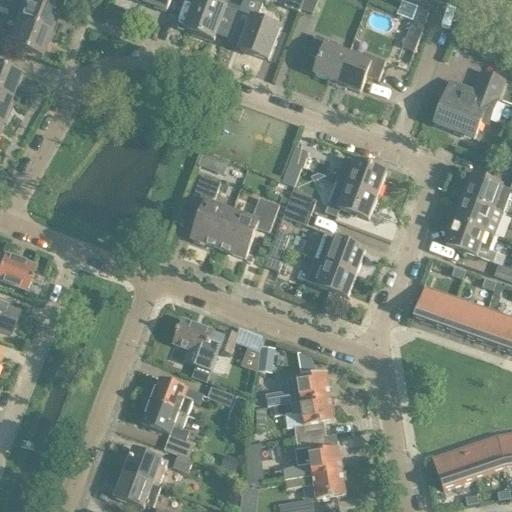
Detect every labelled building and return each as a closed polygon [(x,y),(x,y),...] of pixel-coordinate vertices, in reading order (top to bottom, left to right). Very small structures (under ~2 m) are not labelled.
[(51,33),(61,9),(37,0),(25,0),(18,20),(17,20),(51,33)] [(37,0),(61,9),(64,0),(37,0)] [(143,0),(143,2),(168,11),(172,0),(143,0)] [(241,8),(227,3),(226,7),(206,0),(197,0),(186,30),(214,40),(217,33),(231,37),(241,9),(241,8)] [(231,37),(243,42),(241,50),(269,61),(281,28),(258,20),(263,3),(256,0),(243,0),(241,8),(241,9),(231,37)] [(300,13),(304,0),(287,0),(285,8),(300,13)] [(304,0),(300,13),(301,10),(314,15),(319,0),(304,0)] [(42,58),(51,33),(17,20),(18,20),(7,16),(2,28),(3,31),(12,34),(8,45),(11,46),(22,51),(42,58)] [(414,19),(403,48),(415,53),(423,33),(422,32),(425,23),(414,19)] [(349,54),(338,49),(339,45),(316,37),(309,57),(320,61),(314,77),(329,82),(328,85),(337,88),(349,54)] [(11,46),(8,54),(19,59),(22,51),(11,46)] [(362,58),(349,54),(337,88),(346,91),(347,89),(361,94),(367,78),(380,83),(387,63),(364,55),(362,58)] [(0,96),(10,100),(19,75),(0,68),(0,96)] [(452,83),(446,98),(436,125),(475,139),(481,122),(489,125),(506,81),(483,73),(476,92),(452,83)] [(0,123),(1,124),(10,100),(0,96),(0,123)] [(298,148),(284,184),(296,189),(304,169),(305,170),(312,153),(298,148)] [(204,153),(202,160),(212,164),(214,157),(204,153)] [(379,198),(387,174),(346,158),(337,182),(348,186),(379,198)] [(506,216),(511,199),(511,185),(510,190),(473,176),(464,200),(506,216)] [(192,240),(218,250),(233,213),(213,206),(221,186),(201,178),(191,205),(203,210),(192,240)] [(379,198),(348,186),(337,182),(328,205),(370,221),(379,198)] [(290,206),(314,215),(317,205),(294,196),(290,206)] [(455,223),(496,238),(497,239),(506,216),(464,200),(455,223)] [(252,221),(233,213),(218,250),(245,261),(257,230),(269,235),(280,208),(260,201),(252,221)] [(314,215),(290,206),(285,219),(309,228),(314,215)] [(455,223),(446,247),(494,265),(498,256),(491,253),(496,238),(455,223)] [(291,238),(280,233),(267,266),(282,271),(286,259),(283,258),(291,238)] [(357,276),(366,252),(324,236),(315,260),(327,264),(357,276)] [(0,253),(0,281),(26,292),(36,266),(4,255),(0,253)] [(348,299),(357,276),(327,264),(318,288),(348,299)] [(497,277),(511,283),(511,269),(501,266),(497,277)] [(464,281),(467,273),(455,268),(452,276),(464,281)] [(497,284),(486,280),(483,288),(494,292),(497,284)] [(455,303),(424,292),(414,320),(446,331),(455,303)] [(0,331),(10,335),(17,315),(6,310),(9,305),(0,301),(0,331)] [(476,342),(486,314),(455,303),(446,331),(476,342)] [(507,353),(511,337),(511,322),(486,314),(476,342),(507,353)] [(224,335),(182,320),(173,345),(188,350),(184,362),(211,373),(219,351),(231,355),(238,335),(226,330),(224,335)] [(249,346),(245,358),(260,363),(262,350),(249,346)] [(260,363),(259,373),(272,375),(275,351),(263,350),(262,350),(260,363)] [(290,392),(266,395),(268,408),(273,407),(273,408),(331,399),(328,375),(298,380),(291,381),(289,384),(290,392)] [(187,416),(193,402),(200,405),(204,396),(160,379),(151,402),(187,416)] [(238,397),(212,388),(208,399),(234,408),(238,397)] [(294,428),(297,442),(322,438),(320,425),(335,423),(331,399),(273,408),(275,417),(285,415),(288,429),(294,428)] [(187,416),(151,402),(142,426),(171,437),(165,451),(178,456),(188,460),(193,445),(186,442),(189,433),(182,431),(187,416)] [(299,469),(284,472),(284,473),(286,481),(343,473),(340,449),(324,452),(322,438),(297,442),(298,450),(296,451),(299,469)] [(511,469),(511,441),(500,443),(506,471),(511,469)] [(500,443),(467,454),(476,481),(506,471),(500,443)] [(133,450),(124,474),(159,487),(168,463),(133,450)] [(476,481),(467,454),(435,465),(444,492),(476,481)] [(188,460),(178,456),(174,469),(188,474),(192,461),(188,460)] [(284,473),(276,474),(277,483),(286,481),(284,473)] [(317,501),(347,497),(343,473),(286,481),(287,490),(302,487),(302,488),(315,486),(317,501)] [(155,509),(162,489),(159,487),(124,474),(115,499),(144,510),(146,505),(155,509)] [(511,500),(510,492),(498,494),(499,502),(511,500)] [(480,505),(478,497),(466,499),(468,507),(480,505)] [(281,506),(281,511),(314,511),(313,502),(281,506)]
